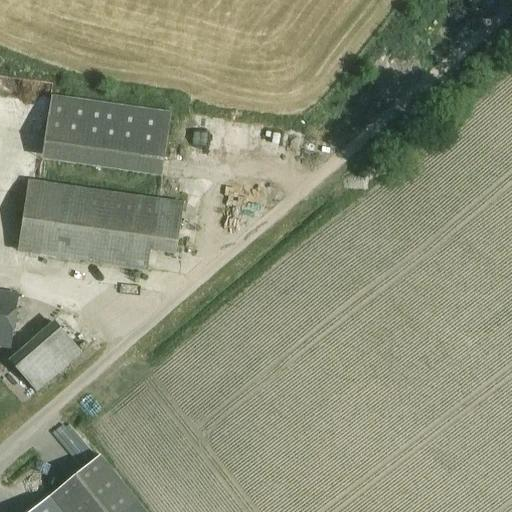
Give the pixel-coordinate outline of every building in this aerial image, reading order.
[(50,95),(40,160),(160,177),(170,113),(50,95)] [(183,203),(28,181),(18,254),(147,272),(150,252),(176,256),(183,203)] [(16,295),(0,293),(0,346),(9,348),(16,295)] [(36,390),(86,353),(59,318),(10,355),(36,390)] [(141,511),(137,506),(99,459),(33,511),(141,511)]
